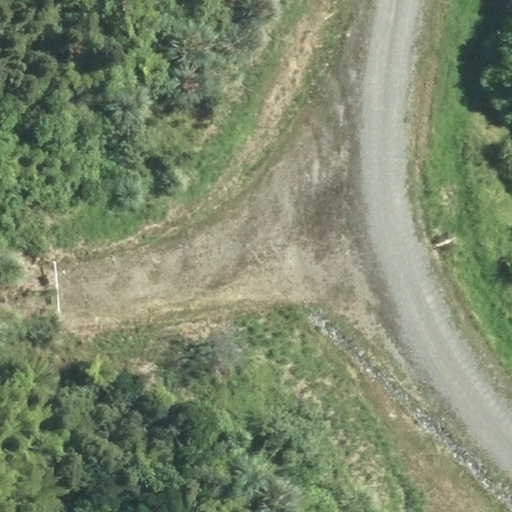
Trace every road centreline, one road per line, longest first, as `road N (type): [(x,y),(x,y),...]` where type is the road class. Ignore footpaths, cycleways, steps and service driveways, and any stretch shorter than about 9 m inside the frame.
road 1 (track): [(379,0),(375,14),(420,268),(511,433)]
road 2 (track): [(0,234),(180,181),(284,119)]
road 3 (track): [(284,119),(375,14)]
